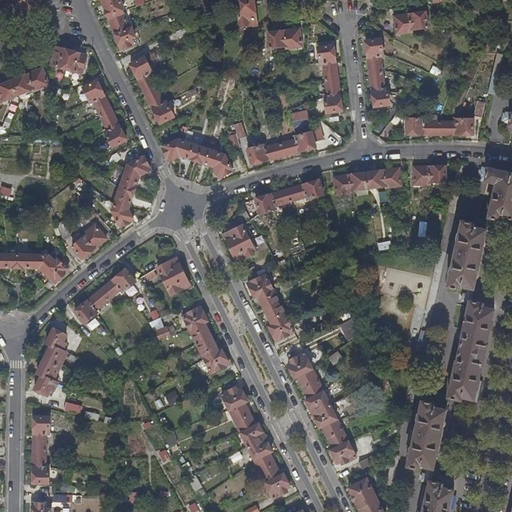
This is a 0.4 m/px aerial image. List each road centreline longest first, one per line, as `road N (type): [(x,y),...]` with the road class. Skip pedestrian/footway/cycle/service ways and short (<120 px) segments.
road 1 (residential): [(341,511),(194,206)]
road 2 (residential): [(172,217),(322,511)]
road 3 (residential): [(181,213),(80,0)]
road 4 (residential): [(172,217),(108,254),(16,341)]
road 5 (residential): [(367,153),(296,165),(194,206)]
road 6 (residential): [(13,511),(16,341)]
road 7 (residential): [(511,155),(367,153)]
road 8 (residential): [(367,153),(346,12)]
road 9 (tertiary): [(481,511),(511,377)]
